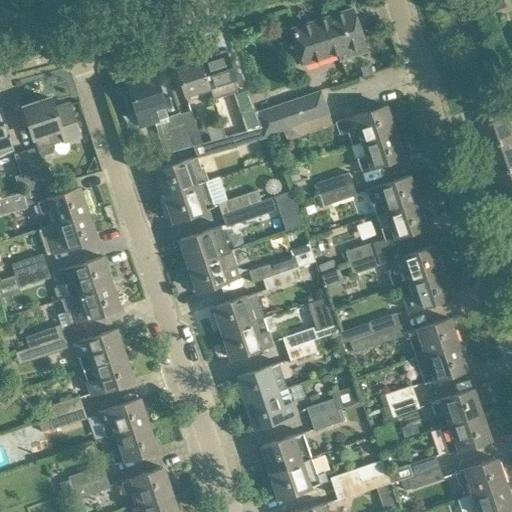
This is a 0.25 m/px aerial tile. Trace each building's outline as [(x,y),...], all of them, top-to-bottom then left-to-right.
[(506,6),(503,0),(482,0),(487,13),(506,6)] [(326,16),(337,52),(351,48),(353,55),(366,51),(352,8),(326,16)] [(303,63),(337,52),(326,16),(291,28),(303,63)] [(224,50),(199,58),(209,87),(234,78),(224,50)] [(199,58),(175,66),(184,95),(209,87),(199,58)] [(126,82),(136,113),(140,125),(153,121),(164,153),(190,146),(183,123),(170,127),(163,104),(153,73),(126,82)] [(260,127),(255,111),(248,91),(237,95),(244,114),(238,116),(243,131),(260,127)] [(263,135),(283,128),(327,114),(320,91),(255,111),(260,127),(263,135)] [(53,152),(51,145),(79,135),(68,104),(53,109),(50,97),(23,106),(33,137),(40,159),(28,163),(31,171),(36,188),(52,183),(43,155),(53,152)] [(348,131),(353,144),(393,130),(384,105),(335,122),(339,134),(348,131)] [(477,119),(486,147),(511,138),(511,124),(506,109),(477,119)] [(0,155),(13,149),(0,110),(0,155)] [(180,113),(183,123),(190,146),(201,143),(190,110),(180,113)] [(327,114),(283,128),(286,139),(332,124),(328,113),(327,114)] [(393,130),(353,144),(363,141),(367,154),(357,158),(361,169),(402,155),(393,130)] [(209,153),(237,146),(233,134),(206,142),(209,153)] [(511,138),(486,147),(496,175),(511,169),(511,138)] [(24,150),(13,154),(20,174),(31,171),(28,163),(24,150)] [(196,184),(205,181),(208,180),(204,167),(201,168),(197,155),(155,169),(164,195),(196,184)] [(511,199),(511,169),(496,175),(505,202),(511,199)] [(319,194),(352,183),(348,171),(315,183),(319,194)] [(376,214),(386,211),(417,200),(408,175),(367,189),(376,214)] [(205,181),(196,184),(164,195),(172,220),(214,206),(205,181)] [(356,194),(352,183),(319,194),(323,206),(356,194)] [(51,210),(56,224),(87,213),(78,187),(36,201),(41,214),(51,210)] [(228,212),(261,201),(257,189),(224,200),(228,212)] [(0,214),(28,206),(27,203),(24,192),(0,198),(0,214)] [(425,225),(417,200),(386,211),(376,214),(384,239),(425,225)] [(265,212),(261,201),(228,212),(232,224),(265,212)] [(95,237),(87,213),(56,224),(37,230),(46,254),(95,237)] [(361,236),(375,233),(372,219),(358,223),(361,236)] [(179,239),(187,265),(219,254),(229,251),(220,225),(179,239)] [(349,262),(376,253),(372,242),(345,251),(349,262)] [(392,287),(410,281),(441,270),(432,245),(386,260),(390,271),(387,272),(392,287)] [(229,251),(219,254),(187,265),(196,290),(237,276),(233,264),(229,251)] [(379,264),(376,253),(349,262),(352,273),(379,264)] [(12,264),(16,276),(47,266),(43,254),(12,264)] [(251,282),(261,279),(297,267),(313,262),(311,255),(295,260),(294,256),(248,271),(251,282)] [(69,296),(79,292),(110,281),(101,256),(60,270),(69,296)] [(47,266),(16,276),(20,287),(51,277),(47,266)] [(297,267),(261,279),(265,290),(300,278),(297,267)] [(441,270),(410,281),(414,294),(404,298),(408,309),(449,296),(441,270)] [(77,321),(118,307),(110,281),(79,292),(69,296),(60,299),(64,312),(62,313),(66,324),(77,321)] [(213,306),(221,331),(252,320),(262,317),(254,292),(213,306)] [(359,331),(361,336),(399,323),(395,312),(364,323),(362,326),(359,331)] [(262,317),(252,320),(221,331),(230,357),(271,343),(262,317)] [(416,357),(426,354),(457,343),(448,317),(407,331),(416,357)] [(353,352),(403,335),(399,323),(361,336),(349,340),(351,346),(353,352)] [(40,345),(66,336),(62,324),(36,333),(40,345)] [(281,337),(285,349),(313,340),(317,338),(312,326),(281,337)] [(82,368),(92,364),(123,354),(115,328),(73,342),(82,368)] [(70,347),(66,336),(40,345),(15,353),(19,365),(70,347)] [(316,350),(313,340),(285,349),(289,360),(316,350)] [(465,368),(457,343),(426,354),(416,357),(424,382),(465,368)] [(132,379),(123,354),(92,364),(82,368),(91,393),(132,379)] [(236,376),(245,401),(276,390),(272,377),(281,373),(277,362),(236,376)] [(385,393),(389,405),(416,396),(412,384),(385,393)] [(445,410),(450,423),(480,413),(472,388),(431,401),(435,414),(445,410)] [(281,404),(276,390),(245,401),(254,427),(295,413),(291,400),(281,404)] [(48,406),(52,417),(83,407),(79,396),(48,406)] [(416,396),(389,405),(393,416),(419,407),(416,396)] [(306,406),(310,418),(337,409),(333,397),(306,406)] [(105,437),(116,434),(147,423),(138,398),(97,412),(105,437)] [(83,407),(52,417),(48,418),(52,430),(87,418),(83,407)] [(337,409),(310,418),(314,430),(341,421),(337,409)] [(489,438),(480,413),(450,423),(440,427),(448,452),(489,438)] [(147,423),(116,434),(120,447),(110,450),(114,462),(156,448),(147,423)] [(260,446),(269,471),(300,460),(310,457),(301,432),(260,446)] [(409,464),(412,475),(439,466),(435,455),(409,464)] [(310,457),(300,460),(269,471),(277,497),(326,480),(324,472),(316,475),(310,457)] [(469,480),(474,493),(504,483),(495,458),(455,472),(459,484),(469,480)] [(333,489),(386,471),(382,461),(330,479),(333,489)] [(60,491),(72,487),(106,476),(103,465),(68,477),(69,479),(57,483),(60,491)] [(439,466),(412,475),(407,477),(411,488),(443,477),(439,466)] [(134,490),(139,503),(170,492),(162,467),(120,481),(124,494),(134,490)] [(390,483),(386,471),(333,489),(338,501),(390,483)] [(110,487),(106,476),(72,487),(75,499),(110,487)] [(500,511),(511,508),(511,506),(504,483),(474,493),(458,499),(462,511),(500,511)] [(177,511),(170,492),(139,503),(141,511),(177,511)] [(295,511),(328,511),(325,502),(295,511)]
